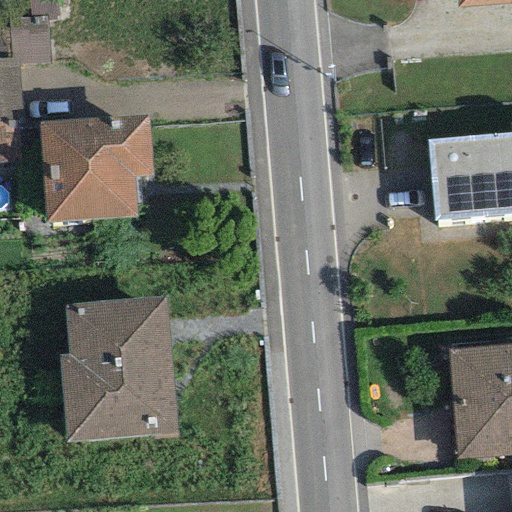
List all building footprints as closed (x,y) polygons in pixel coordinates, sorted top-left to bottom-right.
[(56,15),(54,0),(26,0),(28,18),(45,17),(56,15)] [(48,61),(45,17),(28,18),(6,19),(7,28),(10,64),(18,63),(48,61)] [(7,28),(0,28),(0,122),(16,122),(21,121),(18,63),(10,64),(7,28)] [(147,115),(36,123),(44,224),(136,217),(133,176),(151,174),(147,115)] [(0,163),(19,162),(16,122),(0,122),(0,163)] [(510,133),(426,140),(432,220),(511,213),(511,123),(510,124),(510,133)] [(164,297),(62,305),(66,354),(57,355),(63,442),(175,433),(164,297)] [(511,345),(447,350),(453,457),(511,453),(511,345)]
